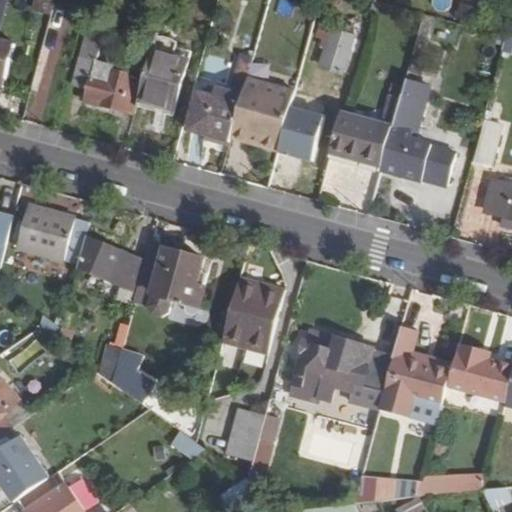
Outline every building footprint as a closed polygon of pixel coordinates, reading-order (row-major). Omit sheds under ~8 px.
[(37,0),(34,11),(52,16),(29,111),(44,115),(72,5),(50,0),(37,0)] [(462,4),(456,21),(474,26),(481,9),(462,4)] [(236,19),(223,15),(219,29),(231,33),(236,19)] [(344,73),(356,37),(322,26),(318,36),(325,38),(321,47),(327,50),(322,66),(344,73)] [(86,103),(136,117),(140,102),(151,59),(143,56),(138,72),(101,62),(107,41),(96,38),(98,32),(89,29),(74,87),(89,91),(86,103)] [(0,79),(7,81),(17,45),(0,40),(0,79)] [(146,43),(143,56),(151,59),(153,52),(155,46),(146,43)] [(151,59),(140,102),(175,111),(189,62),(153,52),(151,59)] [(243,56),(233,91),(245,94),(249,80),(255,59),(243,56)] [(265,84),(249,80),(245,94),(243,102),(232,140),(248,144),(250,139),(282,148),(292,110),(295,100),(263,91),(265,84)] [(395,128),(384,166),(383,171),(423,181),(435,140),(418,136),(430,90),(407,83),(395,128)] [(265,84),(263,91),(295,100),(296,93),(265,84)] [(389,92),(399,95),(401,87),(391,84),(389,92)] [(223,87),(220,96),(243,102),(245,94),(233,91),(223,87)] [(189,132),(232,143),(232,140),(243,102),(220,96),(219,100),(200,94),(189,132)] [(399,99),(389,96),(384,115),(394,119),(399,99)] [(466,113),(484,117),(487,108),(469,104),(466,113)] [(280,153),(314,162),(325,120),(292,110),(282,148),(280,153)] [(344,115),(333,157),(363,165),(364,160),(384,166),(395,128),(344,115)] [(493,170),(504,126),(485,121),(474,165),(493,170)] [(250,139),(248,144),(280,153),(282,148),(250,139)] [(364,160),(363,165),(383,171),(384,166),(364,160)] [(453,208),(464,184),(452,179),(441,202),(453,208)] [(511,186),(496,183),(489,210),(504,214),(502,221),(511,223),(511,186)] [(20,248),(81,265),(88,237),(92,223),(31,206),(26,225),(21,224),(17,237),(23,239),(20,248)] [(0,266),(1,266),(14,217),(0,213),(0,266)] [(121,286),(138,293),(139,290),(147,262),(88,237),(81,265),(80,268),(121,286)] [(147,262),(139,290),(201,307),(207,288),(199,286),(201,277),(206,260),(151,244),(147,262)] [(201,277),(199,286),(207,288),(209,279),(201,277)] [(240,280),(224,343),(270,356),(286,293),(240,280)] [(138,293),(121,286),(117,300),(134,308),(138,293)] [(129,327),(121,325),(115,343),(124,345),(129,327)] [(418,333),(402,329),(396,350),(386,390),(381,409),(439,424),(444,406),(453,371),(411,360),(413,355),(418,333)] [(373,349),(310,331),(308,340),(304,338),(301,352),(304,353),(296,383),(301,385),(298,396),(319,403),(321,398),(332,401),(337,382),(354,387),(355,383),(364,385),(373,349)] [(18,370),(46,354),(40,343),(12,359),(18,370)] [(453,371),(450,384),(509,400),(511,391),(511,388),(511,386),(511,364),(492,358),(482,356),(484,351),(460,345),(455,366),(453,371)] [(123,350),(107,346),(99,374),(114,384),(119,366),(123,350)] [(455,366),(413,355),(411,360),(453,371),(455,366)] [(134,371),(119,366),(114,384),(128,394),(134,371)] [(0,438),(19,425),(33,413),(21,400),(22,399),(4,379),(0,382),(0,438)] [(263,416),(266,417),(271,400),(272,395),(245,387),(225,457),(250,464),(263,416)] [(266,417),(250,479),(264,488),(266,478),(273,456),(287,404),(271,400),(266,417)] [(181,432),(172,445),(194,460),(207,451),(181,432)] [(0,452),(0,481),(15,503),(20,500),(52,477),(24,437),(0,452)] [(164,447),(154,448),(156,462),(166,460),(164,447)] [(288,460),(273,456),(266,478),(282,483),(288,460)] [(87,511),(60,472),(52,477),(20,500),(28,511),(87,511)] [(488,475),(425,477),(424,483),(420,499),(484,491),(488,475)] [(424,483),(363,478),(355,506),(357,506),(420,499),(424,483)] [(258,489),(250,481),(222,498),(229,508),(258,489)] [(511,500),(507,488),(484,491),(494,511),(511,504),(511,500)] [(423,511),(426,511),(420,499),(396,510),(396,511),(423,511)]
